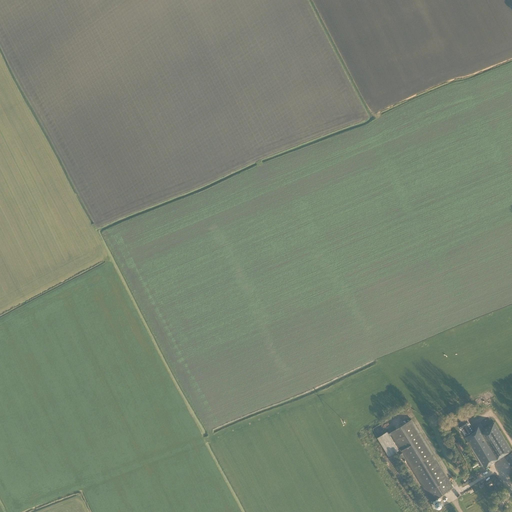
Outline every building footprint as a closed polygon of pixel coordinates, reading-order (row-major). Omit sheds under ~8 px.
[(493,391),(482,395),(484,401),(496,397),(493,391)] [(465,435),(474,429),(470,423),(467,418),(457,424),(461,429),(465,435)] [(390,432),(432,500),(453,487),(411,419),(390,432)] [(474,431),(465,437),(467,441),(467,442),(483,468),(511,450),(494,422),(484,429),(480,423),(476,426),(477,429),(476,430),(474,431)] [(398,450),(387,431),(378,437),(389,455),(398,450)]
